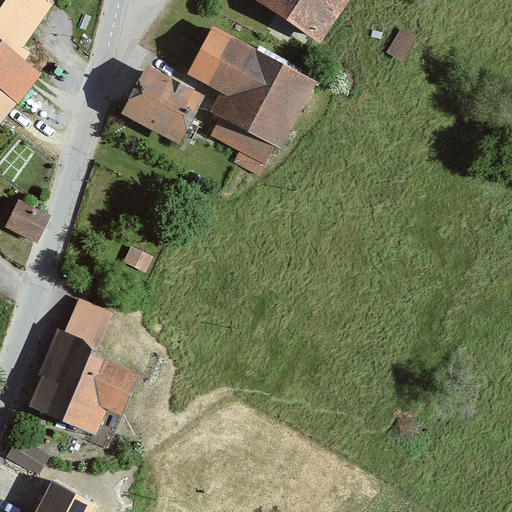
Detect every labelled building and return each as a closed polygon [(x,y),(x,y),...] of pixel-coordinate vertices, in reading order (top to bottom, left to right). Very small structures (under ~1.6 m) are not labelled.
[(0,0),(0,121),(41,75),(21,53),(54,0),(0,0)] [(260,0),(319,39),(345,0),(260,0)] [(234,160),(263,173),(310,71),(205,23),(183,71),(218,87),(208,109),(217,113),(208,133),(240,147),(234,160)] [(146,65),(122,112),(181,142),(205,95),(146,65)] [(18,194),(3,223),(35,239),(49,211),(18,194)] [(57,325),(20,406),(94,439),(109,406),(121,411),(138,374),(91,353),(110,312),(79,298),(65,329),(57,325)] [(7,460),(43,469),(48,449),(12,440),(7,460)] [(5,511),(0,509),(0,511),(94,511),(98,506),(39,474),(18,511),(5,511)]
